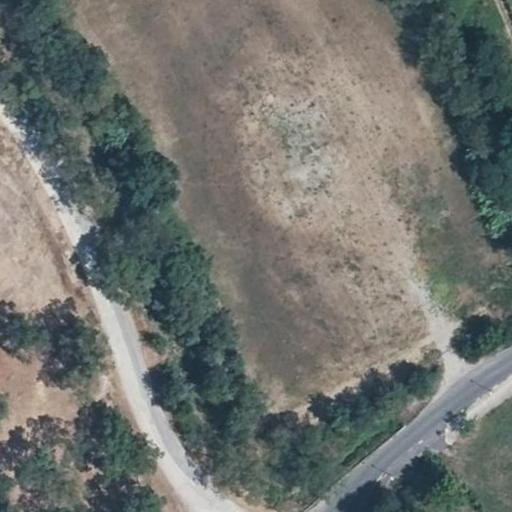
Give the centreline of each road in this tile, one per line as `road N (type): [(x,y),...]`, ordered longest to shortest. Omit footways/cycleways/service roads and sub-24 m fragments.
road 1 (residential): [(0,101),(80,235),(177,471),(210,511)]
road 2 (residential): [(511,363),(353,486),(334,511)]
